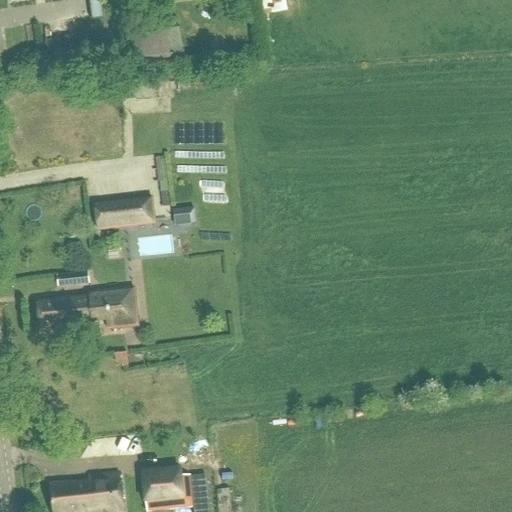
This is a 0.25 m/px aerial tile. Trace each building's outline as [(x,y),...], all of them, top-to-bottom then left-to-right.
[(60,39),(45,42),(48,68),(64,66),(83,64),(79,37),(60,39)] [(136,100),(156,100),(156,85),(136,86),(136,100)] [(198,181),(199,200),(219,199),(217,179),(198,181)] [(157,226),(154,198),(96,205),(99,232),(157,226)] [(58,288),(89,285),(88,272),(57,275),(58,288)] [(134,329),(130,291),(86,296),(86,299),(33,304),(36,335),(104,327),(104,333),(134,329)] [(122,354),(107,355),(108,366),(123,366),(122,354)] [(182,477),(181,469),(143,473),(146,511),(151,511),(192,508),(188,476),(182,477)] [(121,511),(118,475),(88,478),(89,485),(50,489),(51,511),(121,511)]
